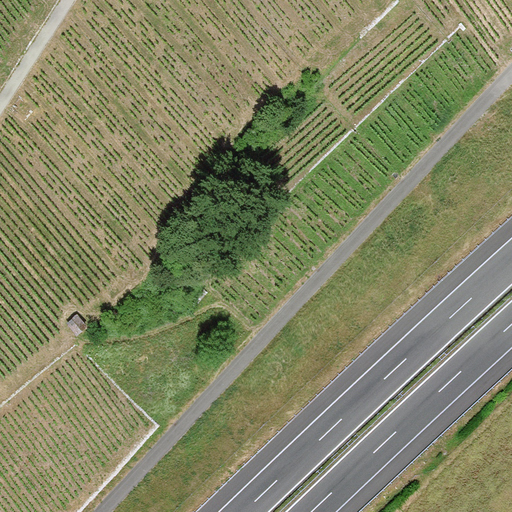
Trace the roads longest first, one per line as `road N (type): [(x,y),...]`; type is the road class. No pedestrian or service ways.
road 1 (track): [(511,72),(101,511)]
road 2 (motorway): [(511,260),(242,511)]
road 3 (motorway): [(312,511),(511,326)]
road 4 (track): [(69,0),(0,107)]
